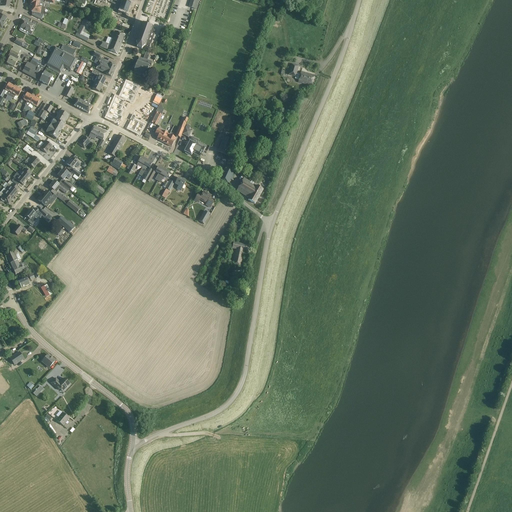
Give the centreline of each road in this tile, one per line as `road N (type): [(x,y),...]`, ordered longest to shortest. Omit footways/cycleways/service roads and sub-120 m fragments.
road 1 (unclassified): [(132,447),(213,413),(238,390),(272,223)]
road 2 (unclassified): [(272,223),(359,0)]
road 3 (residential): [(272,223),(218,183),(91,118)]
road 4 (tertiary): [(132,447),(121,405),(36,338),(14,303)]
road 5 (residential): [(0,226),(91,118)]
road 6 (residential): [(91,118),(144,0)]
